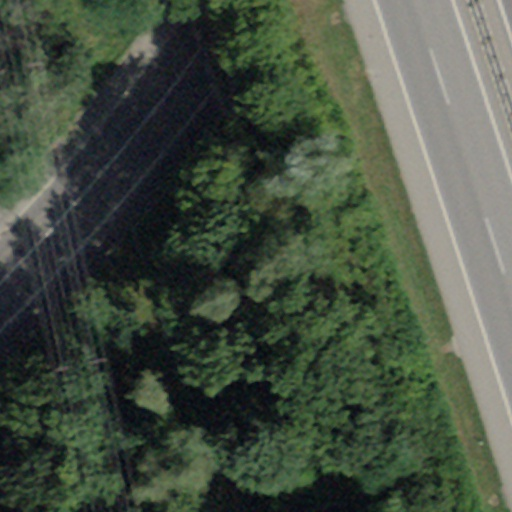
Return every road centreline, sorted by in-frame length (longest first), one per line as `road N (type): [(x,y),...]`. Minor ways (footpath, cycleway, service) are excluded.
road 1 (tertiary): [(219,0),(181,62),(0,277)]
road 2 (motorway): [(408,0),(511,314)]
road 3 (track): [(366,511),(511,470)]
